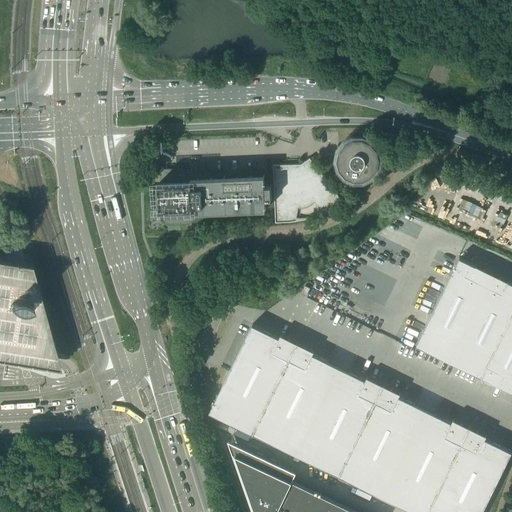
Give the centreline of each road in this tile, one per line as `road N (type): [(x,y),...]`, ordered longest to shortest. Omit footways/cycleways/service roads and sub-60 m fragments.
road 1 (secondary): [(62,133),(85,259),(121,370)]
road 2 (tertiary): [(300,92),(95,101)]
road 3 (secondary): [(153,368),(109,196)]
road 4 (tertiary): [(144,132),(303,126)]
road 5 (secondary): [(197,511),(153,368)]
road 6 (tertiary): [(439,130),(403,111),(300,92)]
road 7 (tertiary): [(303,126),(439,130)]
road 8 (unclassified): [(0,412),(129,393)]
road 9 (secondary): [(129,393),(167,511)]
road 10 (unclassified): [(121,370),(0,396)]
